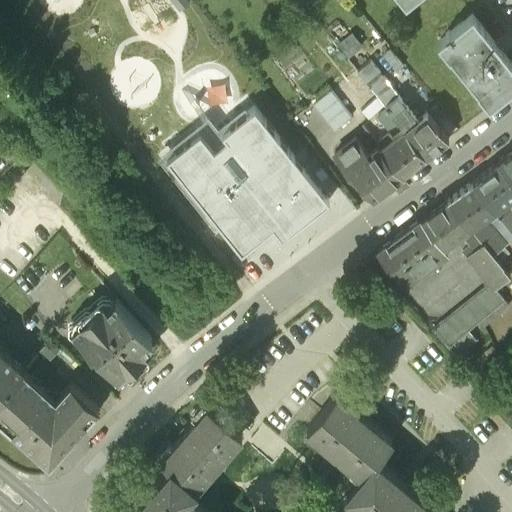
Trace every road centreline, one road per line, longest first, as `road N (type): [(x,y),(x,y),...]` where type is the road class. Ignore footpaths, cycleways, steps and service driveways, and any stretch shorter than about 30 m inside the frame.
road 1 (residential): [(54,511),(136,418),(311,271)]
road 2 (residential): [(311,271),(469,452),(494,506)]
road 3 (residential): [(311,271),(511,117)]
